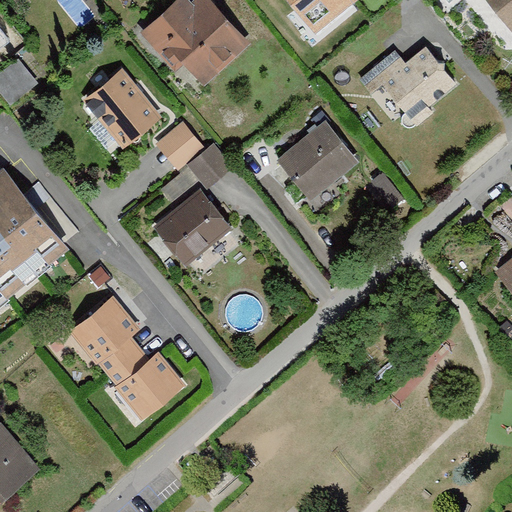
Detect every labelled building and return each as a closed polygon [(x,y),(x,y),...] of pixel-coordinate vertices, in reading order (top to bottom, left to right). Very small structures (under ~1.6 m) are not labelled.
[(296,0),(318,26),(350,0),(296,0)] [(511,0),(486,0),(511,30),(511,0)] [(184,1),(141,39),(176,78),(183,71),(202,92),(249,49),(206,2),(195,12),(184,1)] [(396,56),(359,85),(371,99),(385,88),(408,118),(403,122),(402,128),(405,133),(412,134),(432,118),(426,111),(455,87),(428,52),(406,69),(396,56)] [(0,69),(0,87),(7,101),(38,84),(23,57),(0,69)] [(121,76),(84,107),(124,155),(161,124),(121,76)] [(182,128),(157,149),(178,174),(203,153),(182,128)] [(326,128),(280,166),(313,205),(358,167),(326,128)] [(214,152),(189,171),(208,194),(233,175),(214,152)] [(6,176),(0,181),(0,312),(70,256),(6,176)] [(162,196),(171,207),(196,187),(187,176),(162,196)] [(156,232),(187,270),(232,234),(200,198),(156,232)] [(511,267),(500,277),(511,292),(511,267)] [(99,368),(110,381),(141,355),(132,344),(141,336),(114,303),(71,339),(97,370),(99,368)] [(144,427),(187,391),(159,359),(150,366),(141,355),(110,381),(120,393),(117,395),(144,427)] [(2,433),(0,435),(0,511),(40,477),(2,433)]
